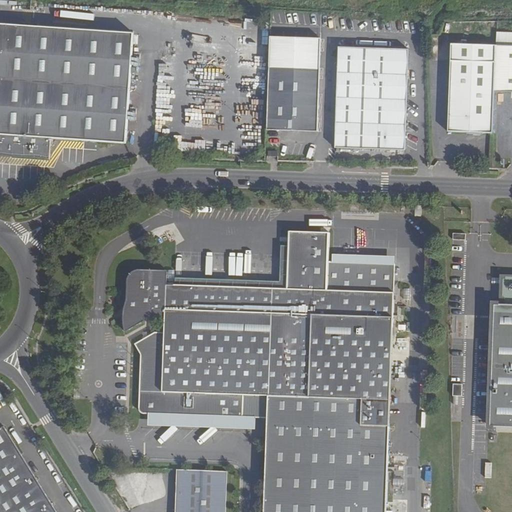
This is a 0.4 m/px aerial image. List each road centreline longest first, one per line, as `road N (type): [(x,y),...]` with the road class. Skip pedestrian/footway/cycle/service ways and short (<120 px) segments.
road 1 (primary): [(15,250),(89,200),(152,181),(511,188)]
road 2 (unknown): [(418,185),(416,50),(344,41),(334,56),(329,182)]
road 3 (unclassified): [(104,511),(5,347)]
road 4 (unknown): [(0,183),(142,154)]
